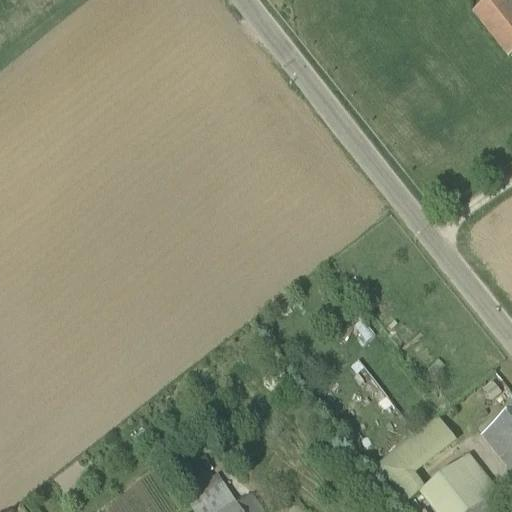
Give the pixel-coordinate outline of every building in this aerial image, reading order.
[(511,7),(506,0),(491,0),(475,13),(509,57),(511,55),(511,7)] [(376,338),(363,322),(354,329),(367,345),(376,338)] [(503,397),(493,384),(484,391),(494,404),(503,397)] [(511,415),(483,438),(511,475),(511,415)] [(425,490),(415,477),(456,445),(438,422),(378,469),(407,506),(419,496),(425,490)] [(432,511),(475,511),(497,495),(464,457),(425,490),(419,496),(432,511)] [(215,477),(184,497),(193,511),(241,511),(236,505),(221,481),(219,483),(215,477)]
